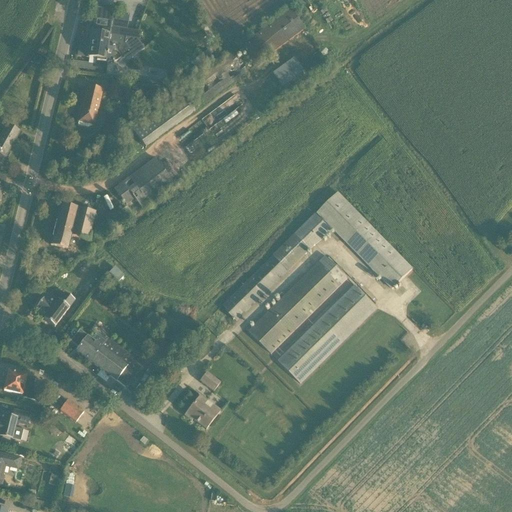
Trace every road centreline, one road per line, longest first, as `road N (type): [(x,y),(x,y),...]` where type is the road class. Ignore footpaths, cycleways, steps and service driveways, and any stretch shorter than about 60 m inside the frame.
road 1 (unclassified): [(265,511),(284,506),(511,270)]
road 2 (unclassified): [(0,319),(17,324),(262,511)]
road 3 (unclassified): [(75,0),(0,310)]
